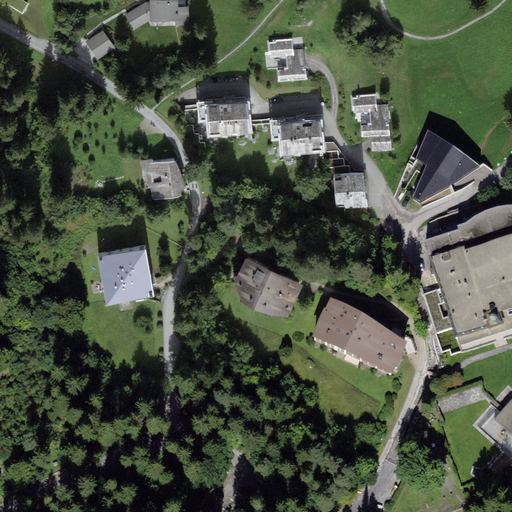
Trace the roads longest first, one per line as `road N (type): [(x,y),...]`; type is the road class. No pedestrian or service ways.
road 1 (residential): [(177,437),(171,308),(198,218),(186,153),(150,115),(0,27)]
road 2 (residential): [(416,223),(407,249),(433,362),(373,500),(358,511)]
road 3 (residential): [(416,223),(398,212),(315,108),(256,112)]
road 4 (unclassified): [(6,511),(177,437)]
road 5 (residential): [(304,511),(219,447),(177,437)]
